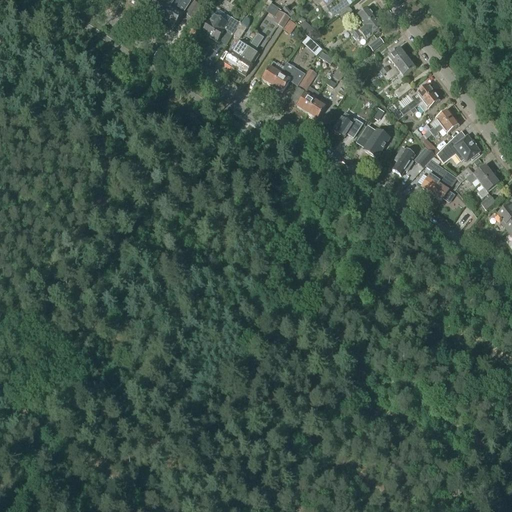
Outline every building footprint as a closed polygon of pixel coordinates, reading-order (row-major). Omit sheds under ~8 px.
[(163,0),(162,3),(154,15),(155,16),(156,18),(158,20),(160,19),(164,22),(172,10),(172,9),(176,3),(171,0),(163,0)] [(319,0),(321,2),(325,7),(326,9),(334,3),(333,2),(332,1),(334,0),(319,0)] [(183,18),(190,23),(191,24),(201,8),(193,2),(185,15),(183,18)] [(333,19),(349,8),(345,2),(329,13),(333,19)] [(283,10),(289,19),(294,15),(292,12),(290,13),(286,8),(283,10)] [(349,8),(338,16),(339,16),(339,17),(343,21),(345,19),(353,14),(353,13),(349,8)] [(364,28),(375,19),(368,9),(356,18),(364,28)] [(172,10),(164,22),(175,29),(183,16),(172,10)] [(273,24),(283,30),(290,20),(277,12),(274,18),(276,20),(273,24)] [(216,43),(228,26),(213,17),(202,34),(216,43)] [(371,38),(383,29),(375,19),(364,28),(358,32),(352,37),(355,42),(362,37),(366,42),(371,38)] [(233,21),(226,33),(233,37),(240,25),(233,21)] [(296,28),(289,22),(283,31),(290,36),(296,28)] [(302,24),(298,28),(309,38),(313,34),(302,24)] [(239,41),(247,30),(241,26),(233,37),(239,41)] [(352,37),(358,32),(355,27),(348,32),(352,37)] [(190,32),(187,36),(189,38),(193,40),(196,36),(196,34),(195,33),(191,31),(190,32)] [(308,39),(303,45),(307,50),(313,44),(308,39)] [(379,40),(369,48),(373,53),(383,45),(379,40)] [(241,61),(234,72),(245,79),(253,66),(252,66),(258,56),(254,54),(259,45),(254,41),(248,51),(241,61)] [(232,53),(224,65),(234,72),(241,61),(248,51),(248,50),(243,47),(239,45),(233,54),(232,53)] [(399,51),(388,59),(395,69),(407,60),(399,51)] [(390,73),(384,78),(388,83),(399,74),(403,79),(414,70),(407,60),(395,69),(390,73)] [(270,69),(261,82),(272,88),(280,75),(283,70),(284,69),(282,68),(278,65),(277,66),(273,64),(270,69)] [(346,74),(340,67),(332,78),(332,79),(330,82),(329,81),(326,86),(333,90),(338,82),(339,83),(346,74)] [(280,75),(272,88),(282,95),(289,83),(290,83),(294,86),(301,75),(294,71),(293,73),(285,68),(283,70),(280,75)] [(380,73),(379,74),(382,79),(384,78),(390,73),(386,68),(380,73)] [(309,71),(299,88),(306,93),(317,76),(309,71)] [(407,84),(394,94),(399,100),(411,90),(407,84)] [(411,95),(399,104),(404,111),(400,114),(403,118),(407,116),(411,113),(414,110),(415,110),(418,107),(419,106),(433,95),(434,95),(428,87),(414,98),(411,95)] [(419,106),(418,107),(424,114),(428,111),(439,102),(434,95),(433,95),(419,106)] [(307,115),(315,102),(305,96),(296,109),(307,115)] [(315,102),(307,115),(317,122),(325,109),(328,105),(322,101),(320,105),(315,102)] [(411,113),(407,116),(409,118),(412,116),(413,117),(417,113),(414,110),(411,113)] [(433,129),(418,141),(421,145),(426,141),(432,136),(453,120),(447,112),(435,121),(436,122),(431,126),(433,129)] [(339,124),(333,133),(340,137),(344,139),(346,136),(353,141),(363,127),(355,122),(350,118),(349,120),(347,123),(345,122),(342,120),(339,124)] [(453,120),(432,136),(435,139),(439,136),(438,134),(443,131),(447,136),(459,127),(453,120)] [(375,134),(370,130),(367,129),(361,139),(369,144),(363,152),(376,161),(389,141),(376,133),(375,134)] [(445,149),(436,159),(443,169),(456,159),(461,166),(464,163),(467,166),(471,162),(472,164),(479,159),(478,157),(480,156),(467,140),(460,146),(455,140),(445,149)] [(426,141),(421,145),(427,151),(431,147),(426,141)] [(407,173),(413,164),(411,163),(414,158),(402,150),(394,162),(397,164),(392,173),(401,178),(405,172),(407,173)] [(425,150),(414,163),(423,171),(428,165),(430,163),(435,158),(430,154),(425,150)] [(423,171),(422,172),(428,176),(431,172),(436,166),(430,163),(428,165),(423,171)] [(432,173),(421,190),(431,196),(447,174),(436,166),(431,172),(432,173)] [(456,180),(460,185),(466,180),(471,186),(477,181),(480,186),(492,177),(485,168),(474,177),(473,175),(470,178),(465,172),(456,180)] [(447,174),(431,196),(441,203),(449,193),(448,192),(451,189),(450,189),(456,180),(447,174)] [(483,190),(478,195),(482,201),(489,196),(487,194),(499,185),(492,177),(480,186),(483,190)] [(455,193),(460,185),(456,180),(450,189),(451,189),(455,193)] [(490,198),(481,206),(485,211),(495,204),(490,198)] [(507,234),(509,232),(511,230),(511,205),(497,217),(502,224),(500,225),(507,234)]
